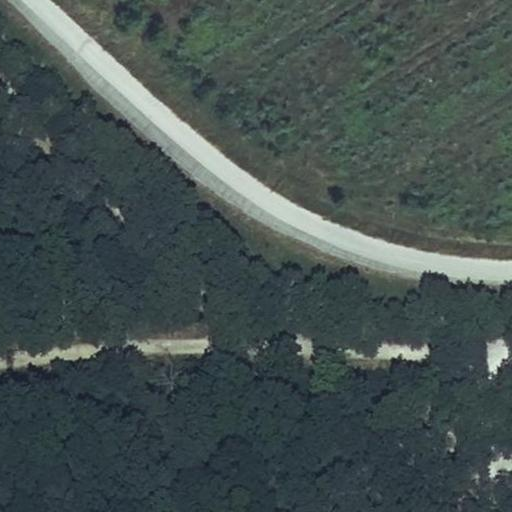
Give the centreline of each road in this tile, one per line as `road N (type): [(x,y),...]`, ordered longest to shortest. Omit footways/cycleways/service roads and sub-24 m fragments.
road 1 (track): [(237,343),(496,356)]
road 2 (track): [(0,360),(127,343),(237,343)]
